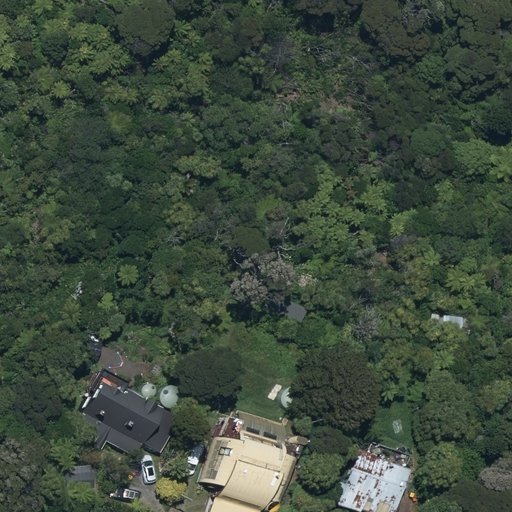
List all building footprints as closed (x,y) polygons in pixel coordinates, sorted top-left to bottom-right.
[(296,326),(303,309),(263,293),(256,309),(296,326)] [(453,319),(424,315),(421,338),(450,341),(453,319)] [(92,360),(95,345),(79,341),(76,357),(92,360)] [(113,389),(110,395),(88,384),(61,437),(93,454),(100,442),(128,457),(135,445),(152,454),(171,420),(113,389)] [(267,456),(271,444),(228,431),(224,443),(205,437),(192,481),(211,486),(202,511),(251,511),(254,502),(271,507),(285,462),(267,456)] [(357,511),(388,511),(408,451),(369,439),(363,456),(347,452),(330,503),(357,511)]
